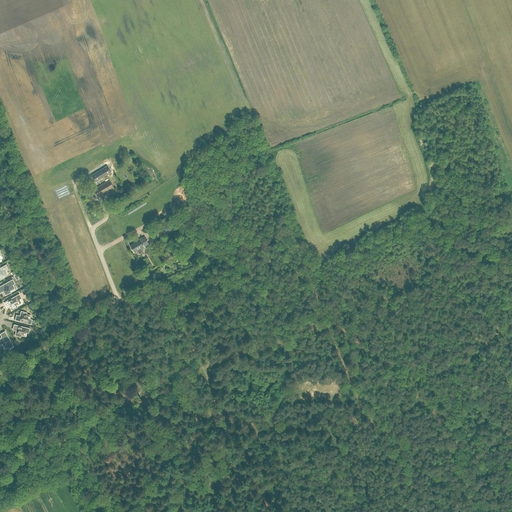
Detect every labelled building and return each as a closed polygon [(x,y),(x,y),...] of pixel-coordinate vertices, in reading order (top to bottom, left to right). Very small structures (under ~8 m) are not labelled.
[(107,166),(92,175),(95,181),(111,172),(107,166)] [(114,188),(107,177),(105,179),(106,181),(94,190),(99,198),(103,195),(102,193),(104,192),(105,193),(114,188)] [(160,224),(154,226),(156,233),(175,229),(172,219),(160,222),(160,224)] [(145,247),(149,245),(144,237),(140,239),(140,238),(134,242),(135,243),(131,245),(134,252),(138,250),(139,254),(143,252),(142,249),(145,247)] [(6,265),(0,267),(0,280),(4,278),(3,276),(8,274),(6,270),(8,269),(6,265)] [(13,279),(0,286),(0,291),(2,290),(5,295),(11,292),(10,291),(15,288),(13,285),(15,284),(13,279)] [(12,310),(18,307),(17,305),(22,303),(20,299),(22,298),(19,294),(4,302),(6,306),(9,305),(12,310)] [(27,312),(21,311),(19,317),(16,316),(15,320),(31,324),(32,319),(30,319),(31,315),(27,314),(27,312)] [(313,316),(300,322),(303,327),(315,321),(313,316)] [(26,333),(29,333),(30,328),(14,324),(13,328),(16,329),(15,335),(21,337),(21,335),(25,336),(26,333)] [(0,337),(0,343),(1,345),(2,344),(5,349),(8,347),(9,349),(14,347),(5,331),(1,333),(3,336),(0,337)]
